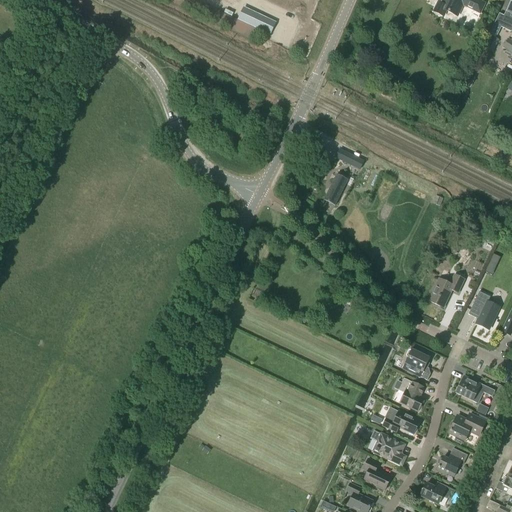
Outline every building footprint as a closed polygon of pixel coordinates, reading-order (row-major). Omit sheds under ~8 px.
[(479,14),(484,4),(476,0),(443,0),(441,4),(437,2),(432,12),(444,18),(446,13),(458,18),(463,7),(479,14)] [(511,0),(504,16),(501,23),(511,27),(511,0)] [(244,8),(238,20),(270,35),(275,23),(244,8)] [(495,24),(490,33),(497,36),(501,28),(501,27),(495,24)] [(490,36),(484,50),(492,54),(497,43),(498,41),(490,36)] [(511,40),(508,38),(503,47),(511,53),(511,40)] [(130,140),(133,131),(117,127),(115,136),(130,140)] [(360,170),(364,161),(349,154),(345,162),(360,170)] [(323,200),(335,206),(348,180),(336,175),(323,200)] [(490,235),(481,231),(478,237),(487,242),(490,235)] [(457,247),(452,252),(459,260),(465,254),(457,247)] [(492,275),(500,258),(493,255),(485,272),(492,275)] [(452,291),(458,294),(464,280),(454,274),(449,284),(439,279),(428,301),(443,308),(452,291)] [(479,292),(468,315),(479,320),(476,324),(488,330),(499,308),(487,303),(490,298),(479,292)] [(511,310),(502,332),(510,336),(511,331),(511,310)] [(427,368),(429,364),(428,361),(429,359),(421,355),(420,352),(415,350),(412,351),(411,350),(408,351),(406,356),(407,359),(402,369),(427,381),(430,374),(427,373),(429,369),(427,368)] [(483,393),(481,392),(484,386),(464,376),(455,393),(478,404),(483,393)] [(400,403),(418,412),(424,399),(420,397),(424,388),(404,379),(401,384),(399,382),(396,383),(395,387),(396,389),(404,393),(400,403)] [(481,392),(483,393),(492,397),(494,391),(484,386),(481,392)] [(505,401),(510,392),(502,389),(498,398),(505,401)] [(384,418),(386,419),(382,426),(396,433),(398,428),(413,435),(420,422),(398,412),(390,408),(384,418)] [(469,414),(466,420),(457,416),(455,422),(453,422),(451,426),(451,428),(449,434),(464,441),(469,431),(479,436),(485,422),(469,414)] [(382,420),(373,416),(371,421),(379,425),(382,420)] [(374,431),(370,439),(377,442),(377,443),(378,445),(375,452),(381,455),(382,457),(401,466),(405,457),(401,455),(400,451),(403,445),(394,441),(381,434),(381,435),(374,431)] [(462,465),(467,456),(453,449),(450,456),(451,457),(450,460),(443,457),(442,459),(441,459),(439,459),(437,461),(437,463),(438,464),(439,466),(436,472),(445,476),(446,474),(453,478),(460,464),(462,465)] [(384,491),(391,477),(376,470),(379,465),(368,459),(363,470),(368,472),(364,481),(384,491)] [(511,470),(510,470),(506,478),(504,477),(501,483),(503,484),(502,486),(508,489),(506,494),(511,496),(511,494),(511,470)] [(452,496),(454,491),(437,482),(437,483),(438,484),(436,489),(426,484),(420,496),(438,505),(442,497),(447,500),(449,495),(452,496)] [(359,511),(368,511),(373,502),(358,495),(361,489),(350,484),(346,491),(353,494),(347,506),(359,511)] [(487,507),(497,511),(503,511),(505,509),(490,501),(487,507)]
